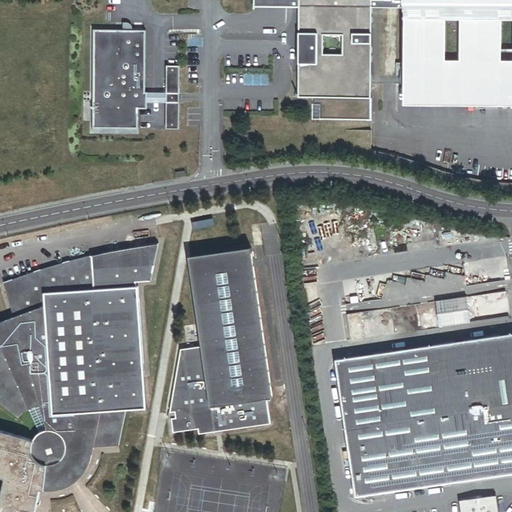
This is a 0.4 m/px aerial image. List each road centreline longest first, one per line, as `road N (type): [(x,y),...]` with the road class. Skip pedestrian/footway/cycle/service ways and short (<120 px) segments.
road 1 (residential): [(0,227),(277,176),(343,175),(511,210)]
road 2 (unknown): [(320,356),(511,321)]
